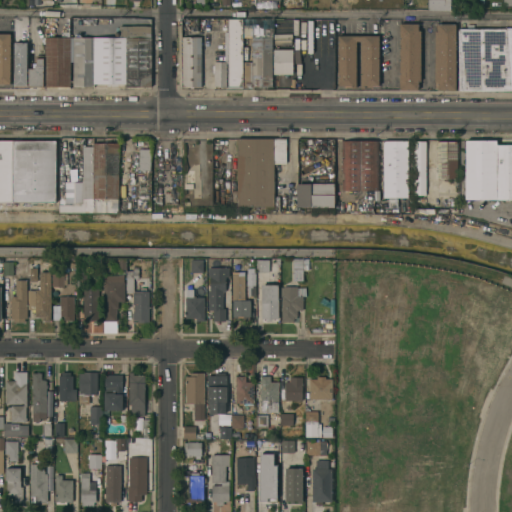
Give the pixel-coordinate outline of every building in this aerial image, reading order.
[(449,0),(449,10),(427,9),(427,0),(449,0)] [(242,86),(242,88),(227,88),(227,18),(242,18),(242,61),(243,61),(243,86),(242,86)] [(420,81),(417,81),(417,89),(399,89),(399,23),(418,23),(418,30),(420,30),(420,81)] [(455,89),(437,89),(437,81),(434,81),(434,31),(436,31),(436,23),(455,23),(455,89)] [(243,61),(252,61),(252,37),(256,37),(256,24),(263,24),(263,27),(271,27),(271,86),(243,86),(243,61)] [(120,26),(150,26),(150,37),(151,86),(125,86),(125,83),(120,83),(120,37),(120,26)] [(511,89),(458,90),(458,28),(505,28),(505,27),(511,27),(511,89)] [(0,33),(10,33),(9,83),(0,83),(0,33)] [(355,42),(356,88),(351,88),(351,85),(338,85),(338,35),(358,35),(358,42),(355,42)] [(358,35),(378,35),(378,85),(364,85),(364,88),(360,88),(360,42),(358,42),(358,35)] [(70,88),(57,88),(57,85),(45,85),(45,36),(70,36),(70,88)] [(93,83),(93,86),(73,86),(73,37),(120,37),(120,83),(93,83)] [(201,37),(201,86),(182,86),(182,37),(201,37)] [(25,87),(25,43),(12,42),(12,87),(25,87)] [(292,74),(274,74),(274,49),(292,49),(292,74)] [(43,86),(28,86),(28,68),(35,68),(35,65),(36,50),(42,50),(42,58),(43,58),(43,86)] [(226,86),(214,86),(214,61),(226,61),(226,86)] [(237,139),(285,139),(285,163),(273,163),(273,206),(236,206),(237,139)] [(49,207),(41,207),(41,201),(0,201),(0,140),(55,140),(55,201),(49,201),(49,205),(49,207)] [(341,140),(379,140),(379,195),(375,195),(375,190),(358,190),(358,198),(344,198),(344,189),(341,189),(341,140)] [(437,140),(457,141),(456,178),(437,178),(437,140)] [(465,140),(496,140),(496,144),(511,144),(511,198),(465,198),(465,140)] [(382,141),(408,141),(408,197),(382,197),(382,141)] [(426,194),(414,194),(414,141),(426,141),(426,194)] [(82,182),(82,146),(93,146),(93,142),(118,142),(118,206),(118,212),(59,211),(59,206),(64,206),(65,182),(82,182)] [(150,169),(139,169),(139,148),(150,148),(150,169)] [(296,183),(334,183),(334,206),(296,206),(296,183)] [(118,269),(118,257),(126,257),(127,269),(118,269)] [(126,257),(132,257),(132,261),(130,261),(130,268),(132,268),(132,266),(138,266),(138,267),(143,267),(143,272),(138,272),(138,277),(133,278),(133,292),(127,292),(127,269),(126,257)] [(293,258),(302,257),(302,280),(293,280),(293,258)] [(191,258),(203,259),(202,272),(191,272),(191,258)] [(255,260),(268,260),(268,273),(255,273),(255,260)] [(13,274),(4,275),(4,261),(13,261),(13,274)] [(86,280),(77,280),(78,267),(86,267),(86,280)] [(208,290),(209,290),(209,276),(208,276),(208,267),(228,267),(228,276),(225,276),(225,291),(222,291),(222,308),(225,308),(225,320),(213,320),(213,309),(208,309),(208,290)] [(36,268),(28,268),(28,281),(36,281),(36,268)] [(50,320),(43,320),(43,316),(35,316),(35,309),(28,309),(28,290),(40,290),(40,271),(51,271),(50,320)] [(231,271),(244,271),(244,300),(249,300),(249,321),(242,321),(242,318),(233,318),(233,300),(231,300),(231,271)] [(64,286),(53,286),(53,273),(64,273),(64,286)] [(255,273),(263,273),(263,284),(261,284),(255,284),(255,279),(255,273)] [(118,300),(118,307),(116,307),(115,321),(103,320),(104,275),(123,275),(123,282),(124,282),(124,300),(118,300)] [(26,317),(24,317),(24,321),(13,322),(13,318),(10,318),(10,296),(15,296),(15,279),(26,279),(26,317)] [(255,284),(254,284),(254,295),(247,295),(247,285),(249,285),(249,280),(250,280),(250,279),(255,279),(255,284)] [(261,284),(263,284),(277,284),(277,318),(272,318),(272,322),(265,322),(265,318),(261,318),(261,294),(261,284)] [(281,296),(280,296),(280,286),(283,287),(283,285),(296,285),(296,295),(302,295),(302,310),(296,310),(296,318),(293,318),(293,321),(281,321),(281,296)] [(149,322),(132,322),(132,312),(134,312),(134,303),(132,303),(132,293),(135,293),(135,290),(140,290),(140,287),(146,287),(146,291),(148,291),(149,322)] [(98,320),(83,320),(84,288),(98,288),(98,320)] [(73,319),(64,319),(64,316),(59,316),(60,295),(74,296),(73,319)] [(185,297),(203,297),(203,320),(195,320),(195,318),(185,318),(185,297)] [(25,421),(10,421),(11,410),(8,410),(8,406),(11,407),(11,405),(21,405),(21,403),(5,403),(5,380),(14,380),(14,371),(26,371),(25,421)] [(76,400),(58,400),(59,375),(61,375),(61,371),(70,371),(70,375),(72,375),(72,388),(76,388),(76,400)] [(97,390),(96,390),(96,394),(89,394),(89,403),(78,403),(78,373),(83,373),(83,371),(97,371),(97,390)] [(45,418),(39,418),(39,421),(32,421),(32,391),(32,372),(41,372),(41,379),(43,379),(43,380),(46,380),(45,418)] [(144,415),(131,415),(131,404),(129,404),(129,372),(133,372),(133,375),(144,375),(144,415)] [(203,403),(185,403),(185,376),(189,376),(189,372),(204,372),(203,403)] [(122,410),(104,410),(104,374),(122,374),(122,410)] [(235,375),(245,375),(245,381),(253,381),(253,403),(235,403),(235,375)] [(260,375),(270,375),(270,381),(278,381),(278,411),(262,411),(262,402),(259,402),(260,375)] [(207,376),(220,376),(220,380),(225,380),(226,400),(218,400),(218,402),(208,402),(207,376)] [(308,399),(309,378),(316,378),(316,376),(324,376),(324,379),(331,379),(331,399),(308,399)] [(284,400),(284,381),(288,381),(288,379),(290,379),(290,377),(301,377),(301,400),(284,400)] [(101,417),(100,417),(100,423),(89,423),(89,406),(101,406),(101,417)] [(305,410),(317,411),(317,424),(305,424),(305,410)] [(292,413),(292,425),(280,424),(280,413),(292,413)] [(242,414),(242,427),(231,427),(231,414),(242,414)] [(256,414),(267,414),(267,427),(256,427),(256,414)] [(150,437),(142,437),(143,419),(149,419),(148,424),(151,424),(150,437)] [(4,422),(11,422),(11,423),(18,423),(18,424),(27,424),(27,435),(4,435),(4,428),(4,422)] [(63,436),(54,436),(54,422),(63,422),(63,436)] [(195,426),(195,438),(183,438),(183,425),(195,426)] [(230,425),(230,438),(207,437),(207,425),(230,425)] [(64,438),(76,438),(76,453),(64,453),(64,438)] [(5,440),(18,441),(17,460),(8,460),(9,453),(4,453),(5,440)] [(115,451),(115,440),(124,440),(124,451),(115,451)] [(229,440),(229,447),(221,448),(221,440),(229,440)] [(293,440),(293,452),(280,452),(281,440),(293,440)] [(113,460),(114,444),(116,444),(116,441),(103,441),(103,459),(113,460)] [(186,455),(186,454),(184,454),(184,442),(186,442),(186,441),(200,441),(200,448),(204,448),(204,452),(200,452),(200,455),(186,455)] [(325,441),(325,449),(319,449),(319,454),(306,454),(306,441),(325,441)] [(89,454),(100,454),(100,457),(102,457),(102,461),(101,461),(101,468),(89,468),(89,454)] [(211,454),(229,454),(229,465),(225,465),(225,481),(228,481),(228,501),(223,501),(223,505),(216,505),(216,501),(211,501),(211,485),(221,485),(221,482),(211,482),(211,454)] [(146,456),(146,494),(141,494),(141,501),(127,501),(127,485),(128,485),(129,456),(146,456)] [(235,457),(253,456),(254,475),(255,475),(255,486),(253,486),(253,490),(247,490),(247,482),(244,482),(244,483),(236,484),(235,457)] [(315,460),(328,460),(328,468),(331,468),(331,501),(311,501),(312,468),(315,468),(315,460)] [(30,463),(39,463),(39,467),(44,467),(44,473),(47,473),(47,476),(52,476),(52,489),(47,488),(46,502),(34,502),(34,496),(29,496),(30,463)] [(105,465),(120,465),(120,502),(115,502),(115,505),(110,505),(110,501),(105,501),(105,465)] [(20,467),(20,487),(22,487),(22,501),(14,501),(13,495),(6,495),(5,467),(20,467)] [(301,468),(301,501),(284,501),(284,467),(301,468)] [(80,472),(89,472),(89,481),(95,481),(95,501),(93,501),(93,505),(82,505),(82,501),(80,501),(80,472)] [(188,475),(191,475),(191,472),(198,472),(198,475),(203,475),(203,477),(205,477),(205,482),(202,482),(202,501),(188,501),(188,475)] [(278,502),(264,502),(264,496),(263,496),(263,492),(264,492),(264,485),(269,485),(269,474),(278,474),(278,502)] [(55,475),(61,475),(61,479),(72,480),(72,502),(66,502),(66,504),(56,503),(56,501),(54,501),(55,475)]
